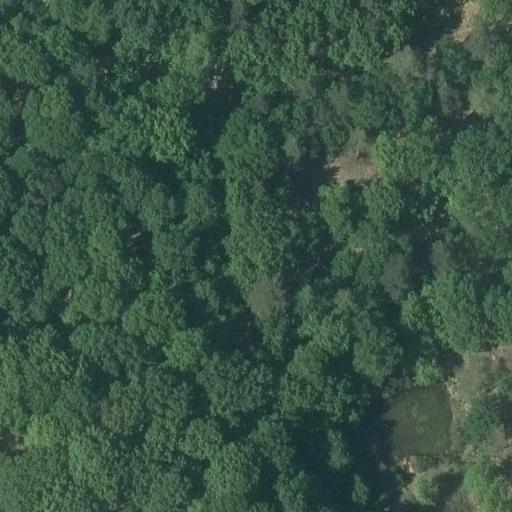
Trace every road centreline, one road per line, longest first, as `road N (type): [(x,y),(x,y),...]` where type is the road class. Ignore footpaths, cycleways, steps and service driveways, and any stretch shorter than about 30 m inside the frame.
road 1 (track): [(344,511),(278,396),(258,331),(207,0)]
road 2 (track): [(0,342),(121,234),(234,201)]
